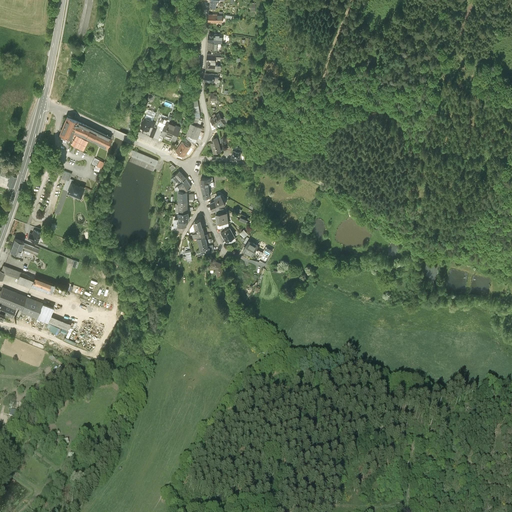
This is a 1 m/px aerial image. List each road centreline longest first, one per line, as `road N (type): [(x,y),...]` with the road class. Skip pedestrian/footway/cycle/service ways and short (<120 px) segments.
road 1 (track): [(409,511),(412,439),(334,415),(266,348),(227,259)]
road 2 (track): [(511,161),(502,143),(422,131),(381,103),(330,88),(324,66),(351,0)]
road 3 (track): [(481,259),(418,239),(312,178),(279,172)]
road 4 (residential): [(191,169),(208,133),(201,87),(207,0)]
road 5 (unclassified): [(42,102),(191,169)]
road 6 (secondary): [(42,102),(0,240)]
